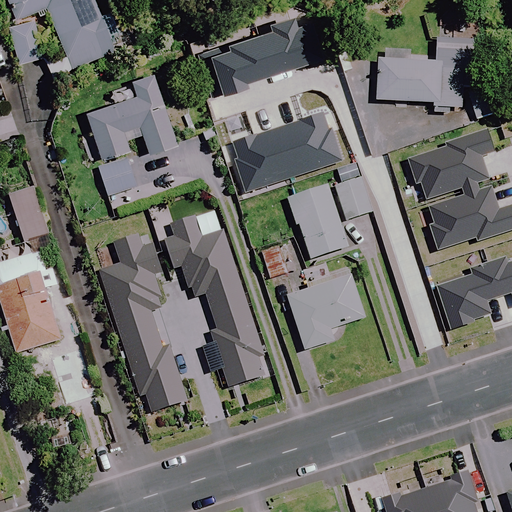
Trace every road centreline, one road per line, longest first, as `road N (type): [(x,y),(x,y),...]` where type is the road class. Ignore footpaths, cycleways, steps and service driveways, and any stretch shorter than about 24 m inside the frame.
road 1 (residential): [(151,495),(0,46)]
road 2 (residential): [(151,495),(511,378)]
road 3 (unknown): [(442,400),(379,180),(325,80)]
